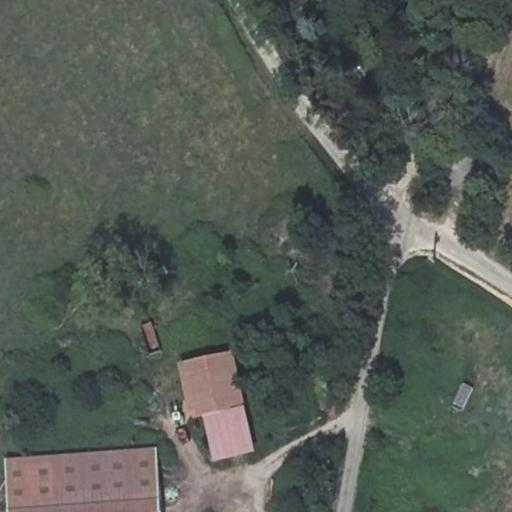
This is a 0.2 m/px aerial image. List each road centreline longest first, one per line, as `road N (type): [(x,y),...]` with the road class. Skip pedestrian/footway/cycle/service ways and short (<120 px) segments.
road 1 (unclassified): [(398,217),(347,511)]
road 2 (unclassified): [(398,217),(303,101),(239,0)]
road 3 (track): [(469,0),(398,217)]
road 4 (unclassified): [(511,288),(398,217)]
